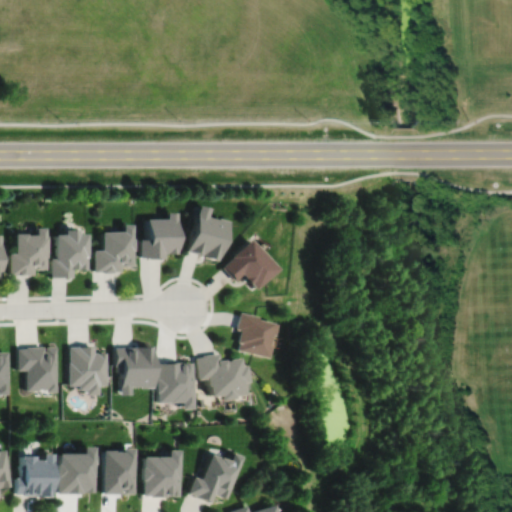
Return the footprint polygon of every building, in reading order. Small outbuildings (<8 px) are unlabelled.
[(196,204),(182,250),(197,254),(196,255),(213,259),(224,220),(214,217),(214,218),(204,215),(206,207),(196,204)] [(137,238),(137,256),(145,256),(145,257),(160,257),(160,252),(173,252),(173,236),(175,236),(174,225),(173,225),(173,211),(164,211),(164,217),(143,218),(144,238),(137,238)] [(90,249),(90,271),(98,271),(98,272),(109,272),(109,270),(116,270),(116,261),(117,261),(118,265),(129,265),(129,249),(130,249),(130,237),(128,237),(128,223),(119,223),(119,230),(98,231),(99,249),(90,249)] [(6,252),(6,274),(30,273),(30,264),(31,264),(31,268),(43,268),(42,256),(44,256),(44,235),(43,235),(43,226),(34,226),(34,234),(25,234),(25,232),(12,232),(12,252),(6,252)] [(48,258),(48,276),(68,276),(68,268),(82,267),(82,256),(83,256),(83,232),(73,233),(73,228),(60,228),(60,233),(53,233),(54,257),(48,258)] [(247,238),(227,256),(217,266),(229,279),(237,273),(240,276),(239,276),(245,282),(246,282),(251,288),(274,268),(247,238)] [(236,311),(231,328),(235,329),(232,341),(234,342),(233,349),(264,357),(267,345),(270,346),(273,337),(269,336),(273,323),(253,318),(254,315),(236,311)] [(67,346),(68,385),(75,385),(75,389),(83,388),(83,394),(94,393),(94,384),(102,384),(101,352),(90,352),(90,344),(73,345),(74,346),(67,346)] [(110,347),(110,365),(113,365),(113,372),(116,372),(117,394),(127,394),(127,386),(137,386),(137,387),(148,387),(147,345),(130,345),(130,346),(110,347)] [(15,348),(16,370),(25,370),(25,391),(36,391),(36,388),(45,388),(45,392),(54,392),(54,346),(44,346),(44,351),(42,351),(42,346),(24,347),(24,348),(15,348)] [(191,357),(194,379),(203,378),(204,386),(206,386),(207,396),(217,395),(218,400),(231,398),(231,395),(241,394),(239,381),(244,381),(242,365),(237,365),(236,357),(225,358),(225,360),(220,360),(220,359),(215,359),(214,352),(198,354),(198,356),(191,357)] [(153,363),(154,378),(153,378),(153,392),(154,392),(154,402),(178,402),(178,409),(188,409),(187,362),(176,362),(176,361),(160,361),(160,363),(153,363)] [(57,453),(57,463),(56,463),(56,491),(80,491),(80,489),(91,489),(91,476),(88,476),(88,465),(89,465),(89,457),(88,457),(88,448),(78,448),(78,453),(57,453)] [(99,451),(99,485),(101,485),(101,492),(116,492),(116,489),(119,489),(119,494),(128,494),(128,449),(118,449),(118,452),(111,452),(111,451),(99,451)] [(140,457),(140,467),(138,467),(138,480),(140,480),(140,495),(146,495),(146,497),(162,497),(162,496),(173,496),(174,450),(163,450),(163,457),(140,457)] [(189,476),(183,493),(190,495),(190,497),(205,502),(209,494),(211,495),(220,499),(236,457),(227,453),(224,461),(206,454),(196,479),(189,476)] [(13,475),(13,492),(20,492),(20,493),(35,494),(34,495),(50,495),(51,454),(41,454),(41,460),(34,460),(34,456),(20,456),(20,464),(18,464),(18,475),(13,475)] [(270,511),(268,503),(242,511),(240,505),(222,510),(222,511),(270,511)]
